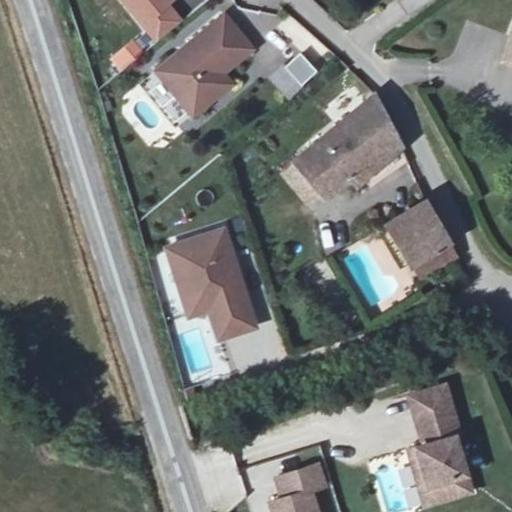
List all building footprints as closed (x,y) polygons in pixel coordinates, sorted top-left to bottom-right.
[(109,0),(152,53),(176,34),(162,16),(167,11),(158,0),(109,0)] [(307,51),(318,34),(285,14),(275,31),(307,51)] [(254,54),(226,22),(160,78),(196,121),(215,106),(206,94),(224,79),(254,54)] [(511,34),(503,62),(511,64),(511,34)] [(268,79),(287,100),(320,71),(301,50),(268,79)] [(206,94),(215,106),(234,91),(224,79),(206,94)] [(120,111),(156,151),(177,132),(142,92),(120,111)] [(280,171),(299,194),(304,192),(313,185),(320,195),(347,174),(355,184),(399,143),(374,95),(280,171)] [(445,233),(429,201),(390,221),(419,279),(456,260),(445,233)] [(225,237),(180,252),(186,269),(174,273),(186,307),(207,299),(212,317),(222,345),(258,333),(246,300),(237,295),(234,288),(242,286),(225,237)] [(169,256),(174,273),(186,269),(180,252),(169,256)] [(246,300),(242,286),(234,288),(237,295),(246,300)] [(207,299),(186,307),(192,323),(212,317),(207,299)] [(462,390),(426,396),(434,446),(419,449),(422,466),(430,465),(437,505),(476,498),(466,442),(471,441),(462,390)] [(230,445),(193,458),(211,511),(249,498),(230,445)] [(419,511),(410,452),(372,458),(380,511),(419,511)] [(322,511),(317,490),(330,486),(322,460),(273,474),(280,498),(268,501),(271,511),(322,511)] [(430,465),(422,466),(429,506),(437,505),(430,465)]
